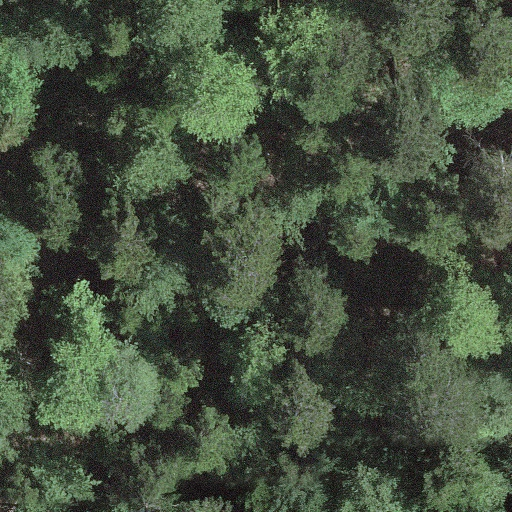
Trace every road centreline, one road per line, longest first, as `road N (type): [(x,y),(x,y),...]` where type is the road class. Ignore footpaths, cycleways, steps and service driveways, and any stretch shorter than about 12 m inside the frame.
road 1 (track): [(511,115),(330,157),(0,308)]
road 2 (track): [(54,280),(32,193),(55,67),(81,0)]
